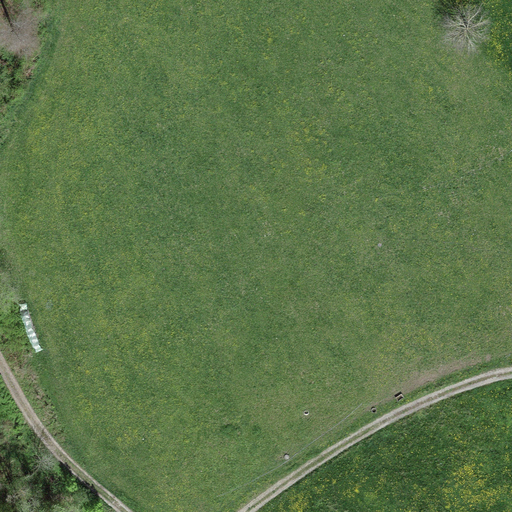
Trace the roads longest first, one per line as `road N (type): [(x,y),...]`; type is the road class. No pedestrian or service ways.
road 1 (track): [(511,373),(359,433),(243,511)]
road 2 (track): [(122,511),(45,436),(0,359)]
